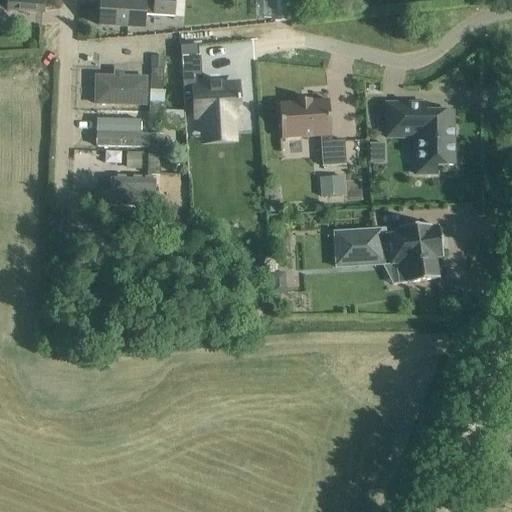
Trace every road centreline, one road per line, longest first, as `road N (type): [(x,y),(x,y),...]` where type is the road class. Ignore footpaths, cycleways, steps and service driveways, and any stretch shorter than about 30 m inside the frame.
road 1 (residential): [(313,41),(397,63),(434,55),(465,28),(511,13)]
road 2 (residential): [(65,209),(75,0)]
road 3 (unclassified): [(436,511),(511,334)]
